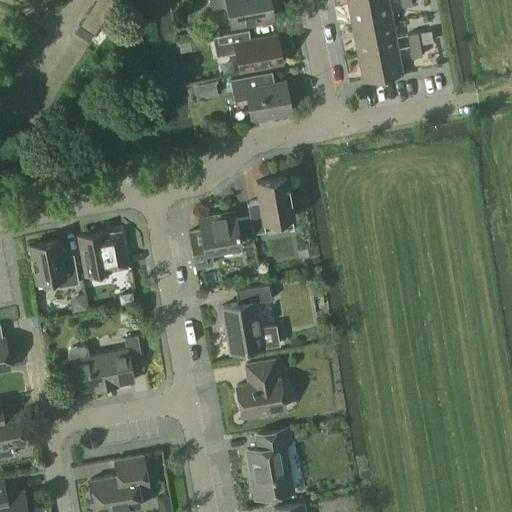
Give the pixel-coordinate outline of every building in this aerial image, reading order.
[(208,0),(211,9),(223,7),(226,9),(229,25),(272,17),(269,0),(208,0)] [(353,30),(392,23),(387,0),(374,0),(348,5),(353,30)] [(358,56),(397,48),(392,23),(353,30),(358,56)] [(214,57),(234,53),(238,70),(281,62),(276,35),(250,40),(248,29),(210,37),(214,57)] [(422,55),(417,32),(406,34),(411,57),(422,55)] [(191,49),(189,41),(178,42),(180,51),(191,49)] [(402,74),(397,48),(358,56),(363,81),(402,74)] [(234,101),(247,99),(251,119),(290,111),(284,81),(274,83),(271,71),(230,79),(234,101)] [(216,81),(193,85),(196,98),(218,94),(216,81)] [(264,231),(263,224),(293,219),(285,177),(256,182),(259,200),(247,202),(253,233),(264,231)] [(198,217),(200,229),(188,231),(194,268),(214,265),(211,250),(240,245),(234,211),(198,217)] [(120,232),(104,235),(103,231),(78,235),(85,275),(110,270),(126,267),(120,232)] [(35,282),(57,279),(58,287),(79,283),(74,254),(62,256),(59,239),(29,245),(31,259),(33,268),(35,282)] [(259,329),(254,301),(270,298),(268,284),(236,289),(238,304),(222,307),(229,352),(274,344),(271,327),(259,329)] [(131,290),(118,293),(120,302),(133,300),(131,290)] [(69,361),(74,361),(80,391),(133,381),(131,371),(143,368),(137,335),(124,338),(126,348),(89,355),(87,348),(83,345),(70,347),(67,351),(69,361)] [(0,336),(0,371),(10,370),(4,336),(0,336)] [(280,378),(279,378),(275,356),(244,362),(247,383),(235,385),(240,416),(285,408),(280,378)] [(0,457),(14,455),(12,446),(25,444),(20,414),(4,416),(1,399),(0,398),(0,457)] [(253,431),(256,448),(246,449),(255,499),(293,492),(284,445),(292,444),(289,427),(253,431)] [(112,459),(115,475),(90,480),(95,511),(104,511),(141,506),(138,487),(149,484),(144,453),(112,459)] [(0,511),(26,511),(23,491),(3,495),(1,483),(0,483),(0,511)] [(272,506),(272,511),(306,511),(305,501),(272,506)]
